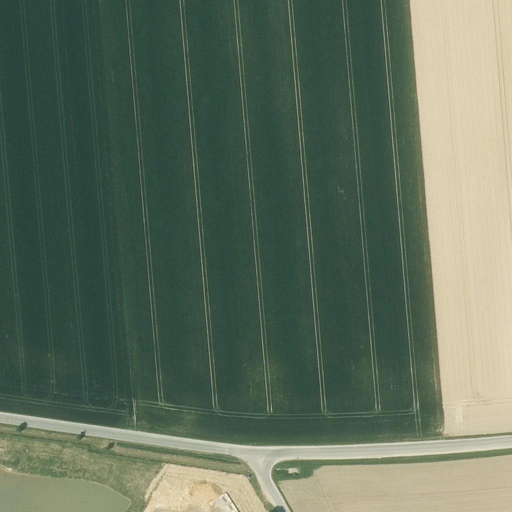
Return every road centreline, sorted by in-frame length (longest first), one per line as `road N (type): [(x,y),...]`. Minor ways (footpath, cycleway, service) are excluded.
road 1 (unclassified): [(511,442),(254,454)]
road 2 (unclassified): [(254,454),(0,420)]
